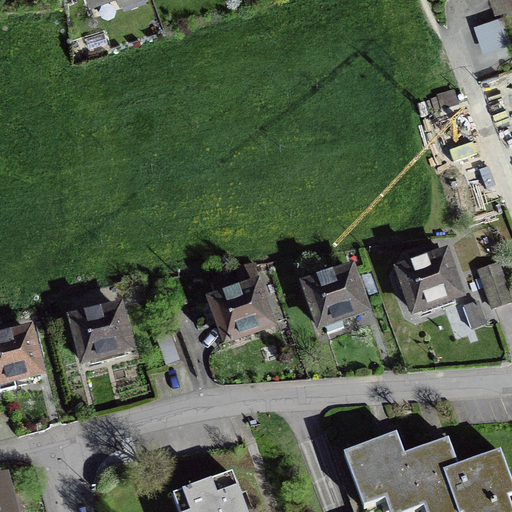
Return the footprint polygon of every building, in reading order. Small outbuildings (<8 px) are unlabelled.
[(511,13),(511,0),(492,0),(495,6),(497,5),(501,16),(474,25),(484,53),(511,43),(511,42),(503,17),(511,13)] [(448,248),(393,267),(412,319),(467,300),(448,248)] [(373,313),(355,262),(298,282),(317,333),(373,313)] [(237,280),(257,278),(256,263),(235,265),(237,280)] [(511,296),(500,263),(477,271),(491,311),(511,304),(511,296)] [(277,328),(259,278),(205,297),(223,348),(277,328)] [(488,325),(479,301),(462,307),(471,331),(488,325)] [(84,361),(130,349),(119,307),(73,319),(84,361)] [(465,326),(462,317),(456,319),(459,327),(465,326)] [(0,383),(40,374),(28,331),(0,337),(0,383)] [(157,339),(166,366),(180,361),(170,334),(157,339)] [(261,348),(265,363),(280,358),(275,343),(261,348)] [(511,511),(511,505),(509,498),(511,497),(511,480),(501,450),(458,466),(448,439),(441,442),(404,456),(396,435),(385,439),(344,454),(364,509),(393,499),(397,511),(414,511),(423,509),(424,511),(511,511)] [(0,511),(19,511),(9,473),(0,475),(0,511)] [(245,511),(232,474),(172,495),(178,511),(245,511)]
